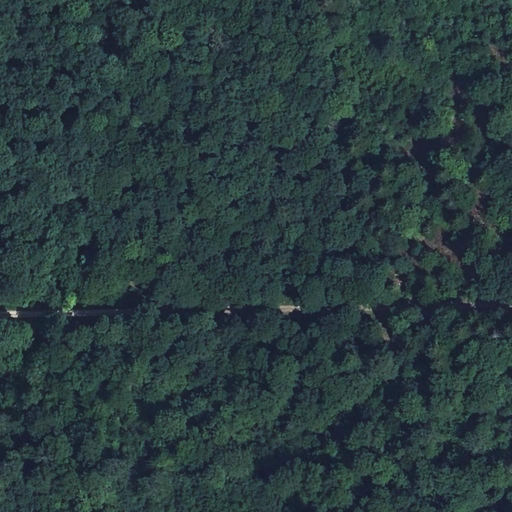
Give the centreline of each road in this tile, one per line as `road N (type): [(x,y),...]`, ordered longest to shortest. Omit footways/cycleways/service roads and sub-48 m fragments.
road 1 (track): [(0,320),(385,313)]
road 2 (track): [(385,313),(511,308)]
